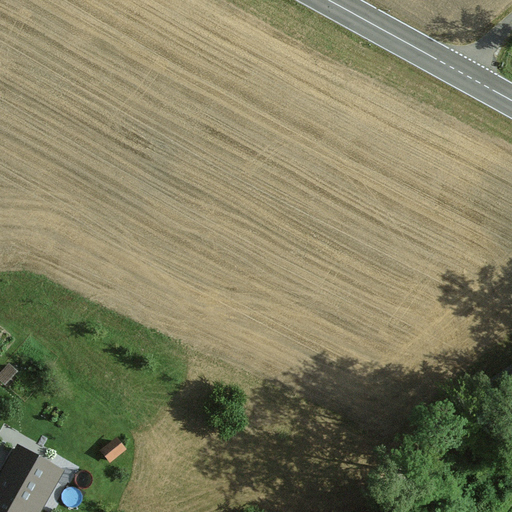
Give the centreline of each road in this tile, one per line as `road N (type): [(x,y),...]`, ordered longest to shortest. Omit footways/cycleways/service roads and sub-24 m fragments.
road 1 (primary): [(511,104),(321,0)]
road 2 (track): [(511,378),(389,511)]
